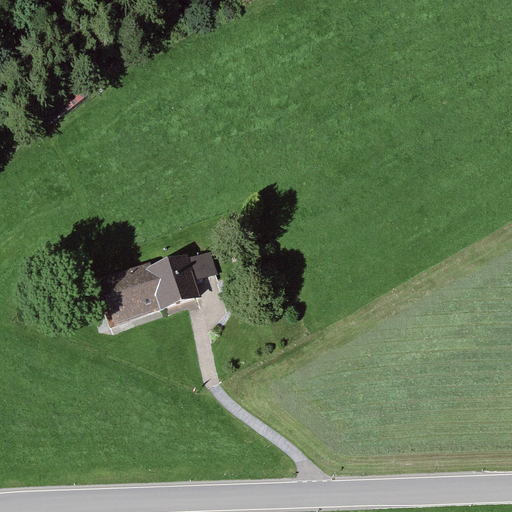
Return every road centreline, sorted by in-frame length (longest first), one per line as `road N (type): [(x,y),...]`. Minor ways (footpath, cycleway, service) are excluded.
road 1 (tertiary): [(0,504),(511,486)]
road 2 (track): [(312,494),(303,466),(281,442),(217,392),(199,331),(210,311),(207,289)]
